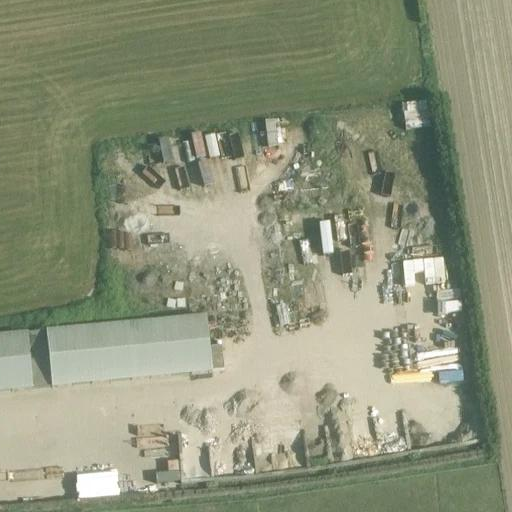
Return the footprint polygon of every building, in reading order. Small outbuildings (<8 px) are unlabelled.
[(180,158),(196,155),(190,130),(158,137),(163,163),(166,162),(172,188),(186,185),(180,158)] [(231,134),(221,137),(226,158),(237,155),(231,134)] [(137,165),(148,163),(142,138),(132,141),(137,165)] [(382,165),(397,177),(409,163),(394,150),(382,165)] [(450,154),(450,171),(462,171),(461,154),(450,154)] [(215,251),(194,258),(197,268),(219,261),(215,251)] [(161,267),(163,277),(184,274),(182,263),(161,267)] [(206,318),(0,337),(0,393),(211,374),(206,318)]
